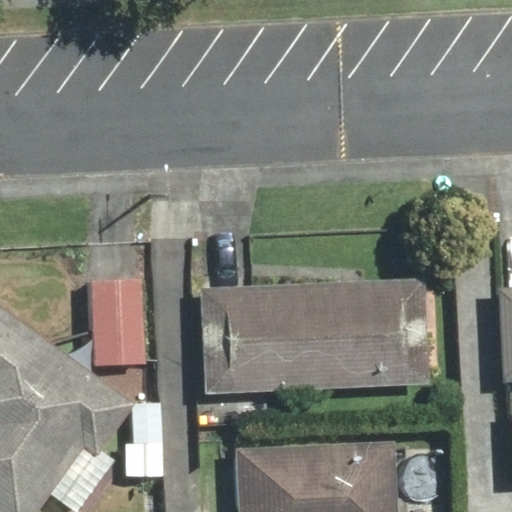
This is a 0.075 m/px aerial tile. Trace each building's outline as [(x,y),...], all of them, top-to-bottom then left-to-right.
[(420,277),(188,288),(193,391),(425,381),(420,277)] [(144,282),(90,281),(88,364),(142,366),(144,282)] [(511,285),(497,286),(499,383),(511,382),(511,285)] [(0,511),(31,511),(79,446),(93,456),(129,406),(0,313),(0,511)] [(159,404),(131,403),(130,445),(122,445),(121,477),(157,478),(159,404)] [(391,511),(389,441),(229,446),(230,511),(391,511)]
